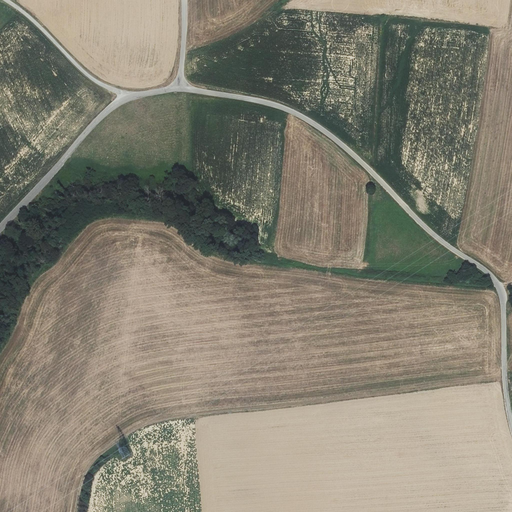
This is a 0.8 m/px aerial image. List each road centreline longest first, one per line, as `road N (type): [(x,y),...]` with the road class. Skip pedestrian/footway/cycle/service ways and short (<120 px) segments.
road 1 (unclassified): [(180,88),(263,101),(305,118),(491,276),(501,292),(511,424)]
road 2 (unclassified): [(0,228),(88,129),(128,97)]
road 3 (unclassified): [(128,97),(91,78),(5,0)]
